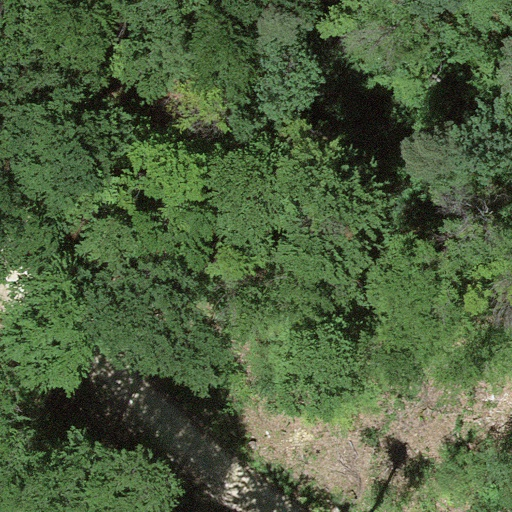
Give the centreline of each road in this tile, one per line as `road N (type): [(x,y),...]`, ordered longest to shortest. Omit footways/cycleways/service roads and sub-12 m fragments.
road 1 (track): [(0,217),(214,444),(297,511)]
road 2 (track): [(84,511),(0,410)]
